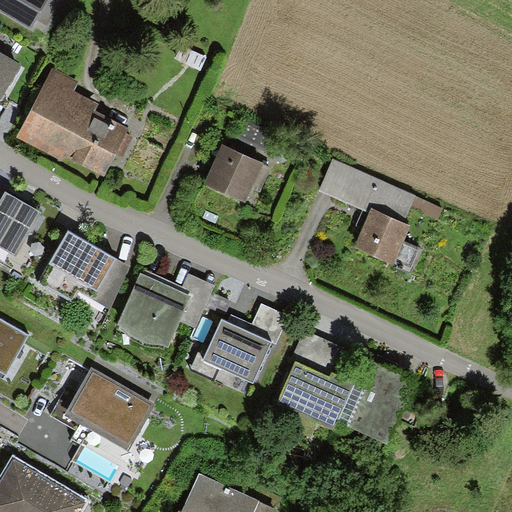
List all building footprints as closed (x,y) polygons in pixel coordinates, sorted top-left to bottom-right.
[(0,0),(0,13),(31,31),(34,25),(47,32),(64,0),(0,0)] [(22,70),(0,57),(0,103),(2,105),(22,70)] [(79,83),(53,70),(15,143),(63,167),(66,162),(105,183),(131,132),(99,115),(103,107),(74,92),(79,83)] [(227,150),(261,167),(275,135),(242,119),(227,150)] [(227,150),(222,148),(204,187),(253,210),(271,171),(261,167),(227,150)] [(412,229),(403,226),(410,211),(438,224),(444,211),(333,161),(318,193),(370,216),(354,253),(393,270),(412,229)] [(44,216),(6,196),(0,207),(0,251),(20,262),(44,216)] [(130,268),(69,234),(40,285),(72,303),(77,292),(108,309),(130,268)] [(179,294),(142,278),(118,330),(125,333),(135,342),(149,348),(162,349),(168,352),(181,323),(196,330),(216,287),(188,274),(179,294)] [(227,326),(223,324),(205,366),(253,387),(273,344),(275,345),(288,318),(262,306),(252,327),(231,318),(227,326)] [(0,376),(5,380),(29,338),(0,321),(0,376)] [(346,428),(363,390),(335,378),(347,351),(305,332),(291,363),(296,365),(277,408),(333,434),(337,425),(346,428)] [(363,390),(346,428),(387,447),(415,385),(374,367),(363,390)] [(80,431),(129,457),(156,407),(91,372),(77,398),(63,391),(48,419),(77,435),(80,431)] [(84,511),(88,507),(16,463),(0,489),(0,511),(84,511)] [(254,511),(258,505),(198,479),(183,511),(254,511)]
